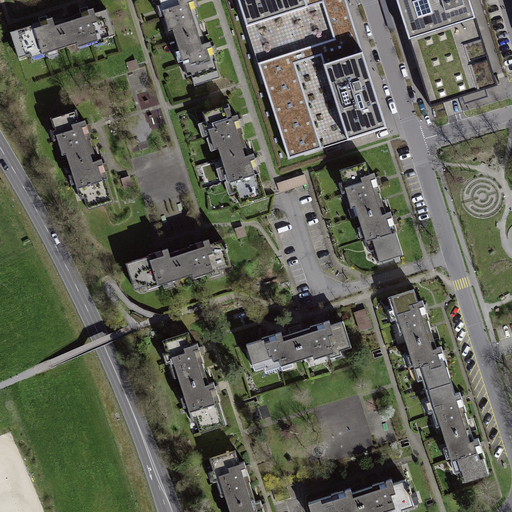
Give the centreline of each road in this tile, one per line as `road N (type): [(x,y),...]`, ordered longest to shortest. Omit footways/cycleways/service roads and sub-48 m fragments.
road 1 (residential): [(372,0),(511,442)]
road 2 (tertiary): [(0,150),(107,353),(170,511)]
